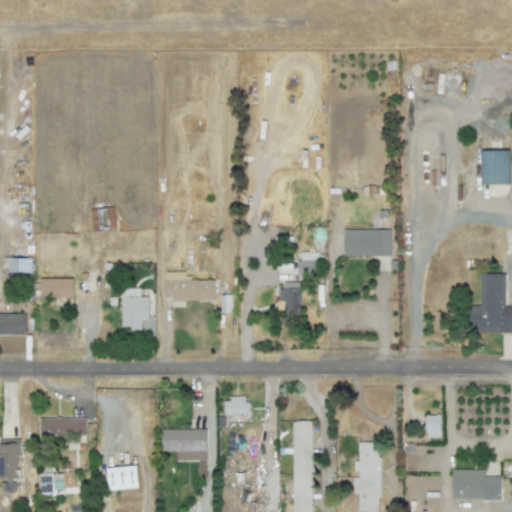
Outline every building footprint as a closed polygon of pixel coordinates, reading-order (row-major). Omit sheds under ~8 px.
[(508,150),(480,150),(480,185),(509,185),(508,150)] [(95,233),(91,210),(116,207),(118,230),(95,233)] [(345,258),(345,230),(393,230),(393,257),(345,258)] [(317,252),(297,253),(297,274),(317,274),(317,252)] [(31,258),(7,258),(7,272),(31,273),(31,258)] [(214,300),(214,280),(185,280),(184,272),(163,272),(163,301),(214,300)] [(72,279),(39,279),(40,298),(72,297),(72,279)] [(305,324),(272,325),(268,282),(303,282),(305,324)] [(220,313),(232,313),(231,295),(219,295),(220,313)] [(123,328),(123,298),(151,298),(151,321),(142,322),(143,329),(123,328)] [(511,334),(472,334),(470,310),(484,310),(484,317),(488,316),(488,299),(504,300),(504,308),(511,307),(511,334)] [(0,335),(0,313),(28,313),(29,336),(0,335)] [(224,401),(232,401),(231,397),(247,397),(247,403),(252,403),(253,415),(226,416),(224,401)] [(427,416),(442,416),(442,433),(428,433),(427,416)] [(40,419),(88,419),(88,437),(67,437),(68,443),(41,443),(40,419)] [(308,511),(288,511),(288,428),(308,428),(308,511)] [(162,429),(208,430),(208,479),(199,479),(199,463),(179,462),(178,453),(163,453),(162,429)] [(379,442),(358,442),(358,461),(355,461),(355,477),(352,477),(352,494),(358,494),(358,511),(379,511),(379,442)] [(0,446),(21,446),(21,480),(0,480),(0,446)] [(246,484),(246,471),(249,471),(249,459),(259,459),(259,485),(246,484)] [(107,489),(137,489),(136,466),(107,467),(107,489)] [(453,487),(453,471),(487,471),(487,477),(498,477),(499,501),(455,501),(453,487)] [(42,496),(41,472),(56,473),(56,496),(42,496)]
